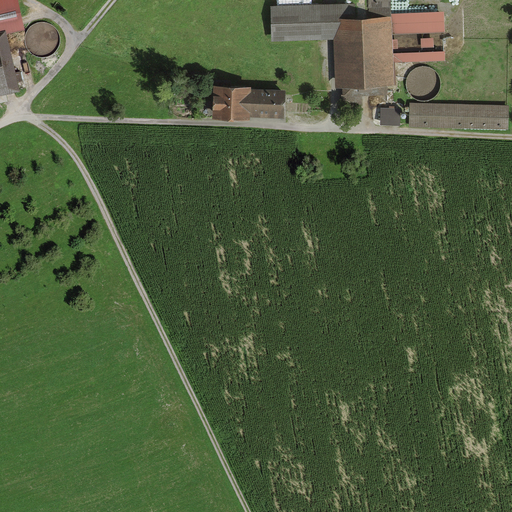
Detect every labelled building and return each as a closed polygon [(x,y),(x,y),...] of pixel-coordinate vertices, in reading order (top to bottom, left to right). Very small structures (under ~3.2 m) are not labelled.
[(0,0),(0,94),(20,90),(7,32),(25,28),(18,0),(0,0)] [(355,6),(276,8),(277,38),(338,36),(340,87),(399,85),(398,63),(444,62),(444,54),(398,55),(397,32),(446,30),(446,12),(397,14),(396,0),(372,0),(373,17),(356,18),(355,6)] [(412,71),(411,98),(424,98),(424,92),(435,92),(435,72),(412,71)] [(258,86),(221,86),(221,115),(258,116),(258,112),(291,112),(291,91),(258,91),(258,86)] [(508,105),(410,102),(409,125),(507,129),(508,105)] [(402,124),(402,108),(381,108),(381,124),(402,124)]
